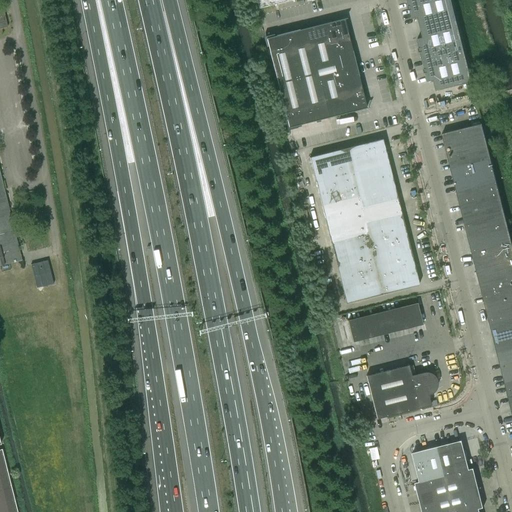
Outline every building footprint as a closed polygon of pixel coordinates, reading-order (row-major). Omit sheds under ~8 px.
[(256,0),(258,8),(290,0),(256,0)] [(451,0),(407,0),(412,19),(418,17),(420,28),(456,19),(451,0)] [(344,18),(324,23),(329,41),(349,36),(348,36),(347,32),(344,19),(344,18)] [(456,19),(420,28),(423,38),(417,39),(422,60),(464,50),(456,19)] [(312,26),(305,28),(314,63),(333,58),(329,41),(324,23),(317,25),(313,26),(312,26)] [(293,31),(285,33),(297,78),(316,73),(314,63),(305,28),(298,30),(297,30),(293,31)] [(273,34),(263,37),(266,47),(268,46),(277,83),(297,78),(285,33),(274,36),(273,34)] [(349,36),(329,41),(333,58),(353,53),(350,40),(349,36)] [(464,50),(422,60),(428,82),(433,80),(436,91),(472,82),(464,50)] [(333,58),(314,63),(316,73),(319,83),(338,78),(358,73),(356,65),(355,61),(355,60),(353,53),(333,58)] [(316,73),(297,78),(308,123),(319,120),(320,119),(327,118),(319,83),(316,73)] [(358,73),(338,78),(342,95),(362,90),(361,86),(358,73)] [(297,78),(277,83),(286,119),(284,120),(287,130),(289,130),(297,127),(296,125),(300,125),(301,124),(308,123),(297,78)] [(338,78),(319,83),(327,118),(335,116),(339,115),(347,113),(342,95),(338,78)] [(362,90),(342,95),(347,113),(367,108),(366,107),(363,94),(362,91),(362,90)] [(445,146),(485,136),(482,123),(442,134),(445,146)] [(448,157),(488,147),(485,136),(445,146),(448,157)] [(349,160),(385,151),(382,139),(346,148),(349,160)] [(451,169),(491,159),(488,147),(448,157),(451,169)] [(349,160),(346,148),(309,157),(312,169),(349,160)] [(352,172),(388,163),(385,151),(349,160),(352,172)] [(453,181),(494,170),(491,159),(451,169),(453,181)] [(352,172),(349,160),(312,169),(315,181),(352,172)] [(355,184),(391,175),(388,163),(352,172),(355,184)] [(456,192),(497,182),(494,170),(453,181),(456,192)] [(355,184),(352,172),(315,181),(318,193),(355,184)] [(0,265),(21,260),(0,173),(0,265)] [(358,197),(394,187),(391,175),(355,184),(358,197)] [(459,204),(500,194),(497,182),(456,192),(459,204)] [(358,197),(355,184),(318,193),(321,206),(358,197)] [(361,209),(397,199),(394,187),(358,197),(361,209)] [(462,215),(503,205),(500,194),(459,204),(462,215)] [(361,209),(358,197),(321,206),(324,218),(361,209)] [(364,221),(401,212),(397,199),(361,209),(364,221)] [(465,227),(506,217),(503,205),(462,215),(465,227)] [(364,221),(361,209),(324,218),(328,230),(364,221)] [(367,233),(404,224),(401,212),(364,221),(367,233)] [(468,239),(508,229),(506,217),(465,227),(468,239)] [(367,233),(364,221),(328,230),(331,242),(367,233)] [(370,245),(407,236),(404,224),(367,233),(370,245)] [(471,250),(511,240),(508,229),(468,239),(471,250)] [(370,245),(367,233),(331,242),(334,254),(370,245)] [(373,257),(410,248),(407,236),(370,245),(373,257)] [(474,262),(511,252),(511,242),(511,240),(471,250),(474,262)] [(373,257),(370,245),(334,254),(337,267),(373,257)] [(376,270),(413,260),(410,248),(373,257),(376,270)] [(477,274),(511,264),(511,252),(474,262),(477,274)] [(376,270),(373,257),(337,267),(340,279),(376,270)] [(47,260),(31,264),(37,288),(53,283),(47,260)] [(379,282),(416,273),(413,260),(376,270),(379,282)] [(480,285),(511,277),(511,264),(477,274),(480,285)] [(379,282),(376,270),(340,279),(343,291),(379,282)] [(382,294),(419,285),(416,273),(379,282),(382,294)] [(483,297),(511,289),(511,277),(480,285),(483,297)] [(382,294),(379,282),(343,291),(346,303),(382,294)] [(486,309),(511,301),(511,289),(483,297),(486,309)] [(489,320),(511,314),(511,301),(486,309),(489,320)] [(419,303),(348,318),(353,340),(423,325),(419,303)] [(491,332),(511,326),(511,314),(489,320),(491,332)] [(494,343),(511,339),(511,326),(491,332),(494,343)] [(497,355),(511,351),(511,339),(494,343),(497,355)] [(500,367),(511,363),(511,351),(497,355),(500,367)] [(503,378),(511,376),(511,363),(500,367),(503,378)] [(430,405),(428,395),(429,394),(431,394),(432,393),(433,392),(434,391),(435,390),(436,389),(436,388),(437,387),(437,385),(437,384),(437,383),(437,381),(437,380),(436,378),(435,377),(434,376),(433,375),(432,374),(431,373),(430,373),(429,372),(427,372),(426,372),(425,372),(424,372),(423,372),(411,375),(408,365),(366,375),(377,419),(430,405)] [(506,390),(511,388),(511,376),(503,378),(506,390)] [(0,511),(17,511),(2,449),(0,449),(0,443),(1,443),(0,439),(0,511)] [(462,441),(460,441),(437,447),(444,476),(469,470),(469,469),(462,441)] [(437,447),(414,452),(412,453),(419,482),(444,476),(437,447)] [(469,470),(444,476),(449,495),(478,488),(473,468),(469,469),(469,470)] [(444,476),(419,482),(415,483),(420,502),(449,495),(444,476)] [(478,488),(449,495),(453,511),(464,511),(479,508),(479,509),(483,508),(478,488)] [(453,511),(449,495),(420,502),(422,511),(453,511)]
